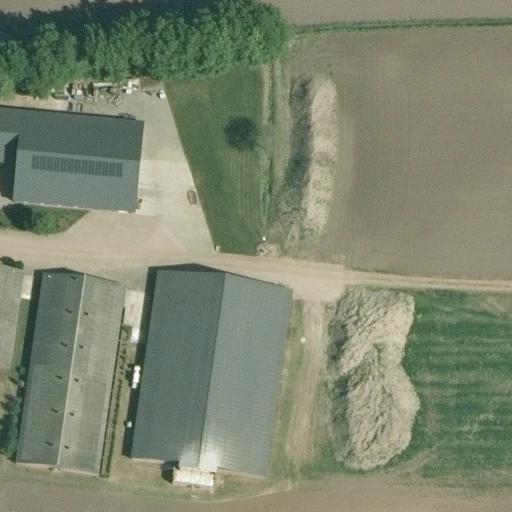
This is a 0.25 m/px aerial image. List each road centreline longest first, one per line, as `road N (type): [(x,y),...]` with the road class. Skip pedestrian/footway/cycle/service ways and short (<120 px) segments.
road 1 (track): [(188,262),(511,289)]
road 2 (unclassified): [(188,262),(0,246)]
